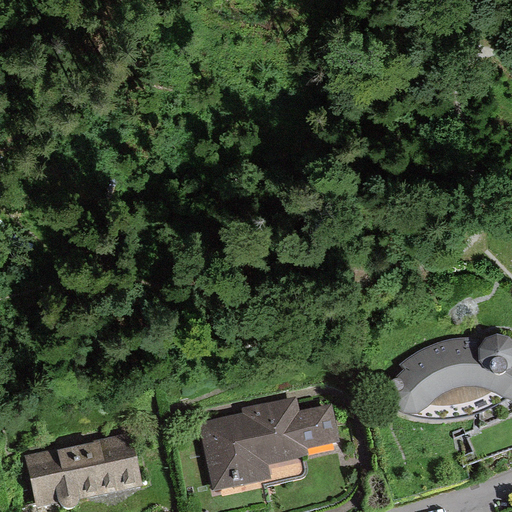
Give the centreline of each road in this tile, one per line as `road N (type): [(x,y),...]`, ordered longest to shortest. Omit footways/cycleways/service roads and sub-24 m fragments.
road 1 (track): [(475,241),(453,258),(360,284),(281,336),(0,401)]
road 2 (track): [(475,241),(479,206),(436,12)]
